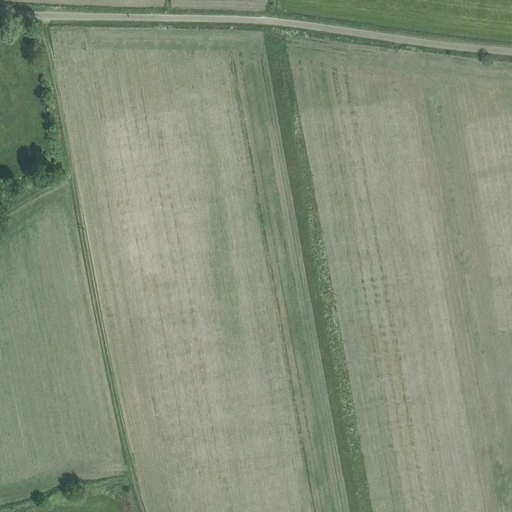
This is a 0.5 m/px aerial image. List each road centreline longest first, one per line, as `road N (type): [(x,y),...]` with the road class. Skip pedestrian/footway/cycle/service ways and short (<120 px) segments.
road 1 (unclassified): [(511,50),(225,18),(0,12)]
road 2 (track): [(140,511),(39,16)]
